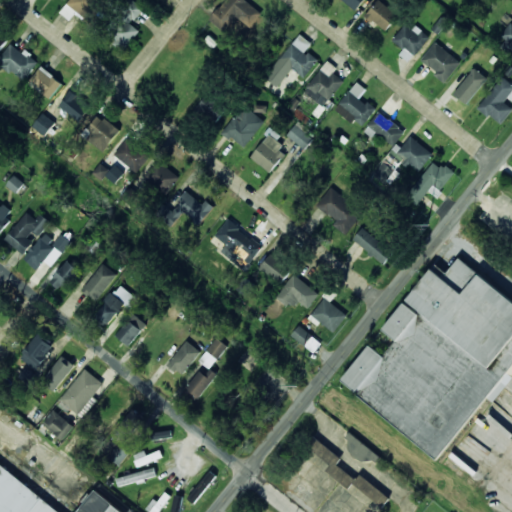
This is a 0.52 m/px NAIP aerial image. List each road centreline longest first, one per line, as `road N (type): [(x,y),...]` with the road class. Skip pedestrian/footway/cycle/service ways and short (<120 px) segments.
road 1 (residential): [(383,303),(12,0)]
road 2 (residential): [(213,511),(511,143)]
road 3 (residential): [(297,511),(0,267)]
road 4 (residential): [(496,163),(296,0)]
